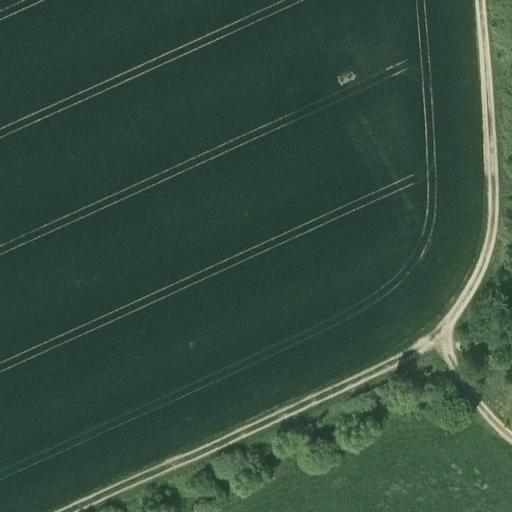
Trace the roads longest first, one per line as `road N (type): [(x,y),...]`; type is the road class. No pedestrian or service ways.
road 1 (track): [(511,441),(488,426),(443,347),(481,268),(492,220),(478,0)]
road 2 (track): [(443,347),(78,511)]
